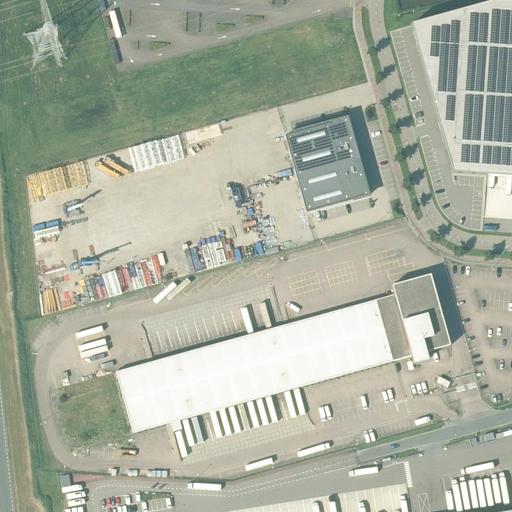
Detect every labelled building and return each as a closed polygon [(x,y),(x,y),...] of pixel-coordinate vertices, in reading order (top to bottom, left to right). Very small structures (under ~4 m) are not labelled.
[(511,3),(495,2),(410,25),(451,173),(511,177),(511,3)] [(331,123),(284,136),(306,214),(343,203),(352,201),(367,196),(361,172),(359,172),(354,157),(351,145),(353,144),(346,119),(331,123)] [(97,378),(50,391),(54,406),(71,402),(84,448),(101,443),(105,458),(137,450),(133,434),(369,369),(381,410),(398,405),(387,364),(411,357),(413,365),(414,365),(414,364),(427,360),(427,361),(428,361),(426,353),(450,347),(430,276),(391,286),(394,296),(369,303),(357,260),(340,265),(352,307),(114,373),(102,331),(85,336),(97,378)] [(439,377),(436,383),(446,388),(447,388),(450,383),(439,377)] [(485,442),(494,439),(492,433),(483,436),(485,442)]
